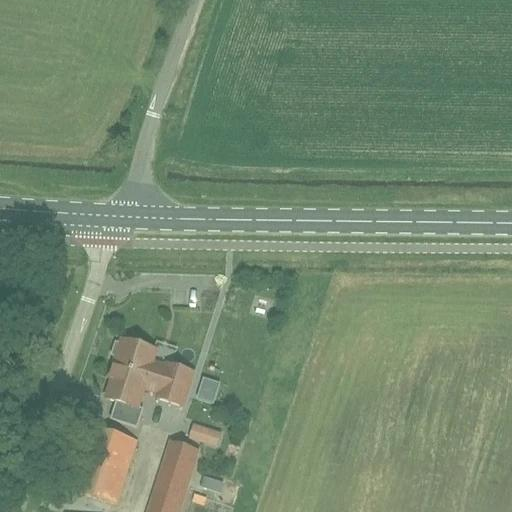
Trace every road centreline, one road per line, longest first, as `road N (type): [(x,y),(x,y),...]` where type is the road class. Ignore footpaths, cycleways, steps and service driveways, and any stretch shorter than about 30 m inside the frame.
road 1 (secondary): [(511,225),(137,220)]
road 2 (unclassified): [(21,511),(102,274),(109,218)]
road 3 (unclassified): [(137,220),(151,116),(191,0)]
